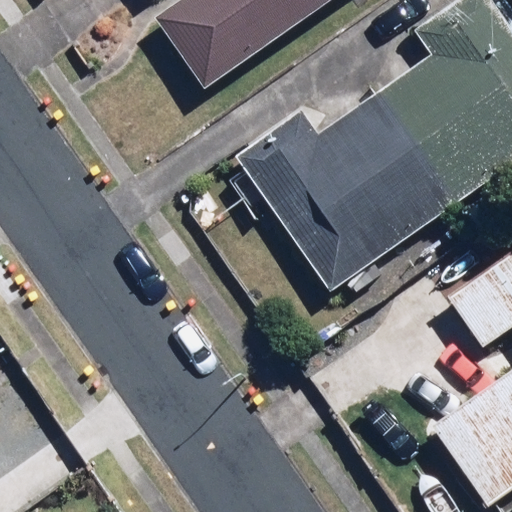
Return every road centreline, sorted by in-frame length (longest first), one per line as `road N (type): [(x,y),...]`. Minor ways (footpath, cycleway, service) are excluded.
road 1 (residential): [(263,511),(0,133)]
road 2 (unknown): [(176,387),(0,507)]
